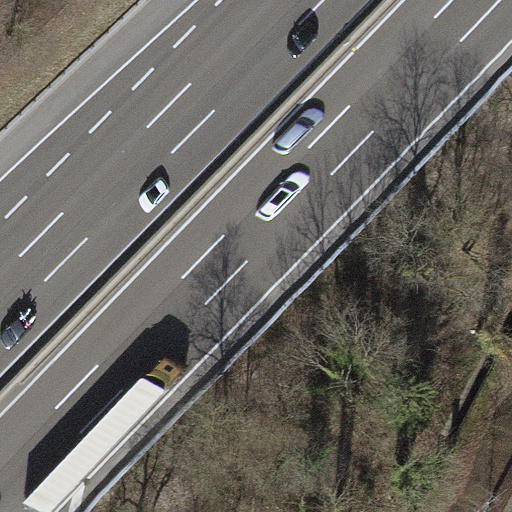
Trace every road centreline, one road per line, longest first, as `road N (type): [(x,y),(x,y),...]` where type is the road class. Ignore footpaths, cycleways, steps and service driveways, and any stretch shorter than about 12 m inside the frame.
road 1 (motorway): [(0,495),(478,0)]
road 2 (motorway): [(298,0),(0,302)]
